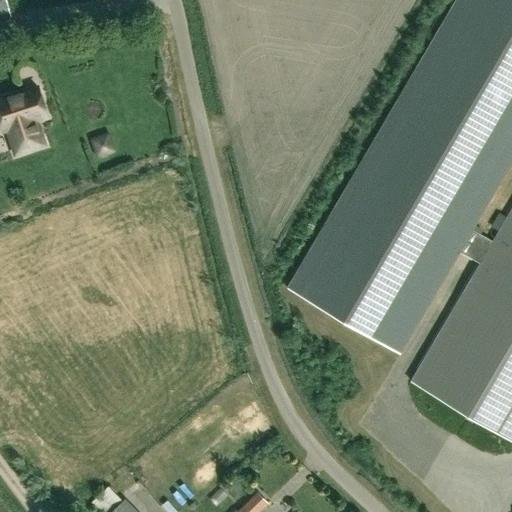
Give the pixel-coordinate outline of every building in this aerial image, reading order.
[(7,0),(0,0),(0,15),(11,13),(7,0)] [(511,162),(511,0),(455,0),(287,288),(400,354),(460,252),(479,263),(492,241),(481,234),(473,230),(511,162)] [(46,117),(37,88),(0,99),(0,124),(2,131),(6,130),(14,155),(42,146),(35,121),(46,117)] [(511,206),(492,241),(479,263),(412,381),(511,439),(511,206)] [(114,503),(125,496),(116,480),(105,487),(114,503)] [(258,511),(268,503),(258,493),(237,511),(235,511),(258,511)] [(111,511),(136,511),(125,500),(111,511)]
